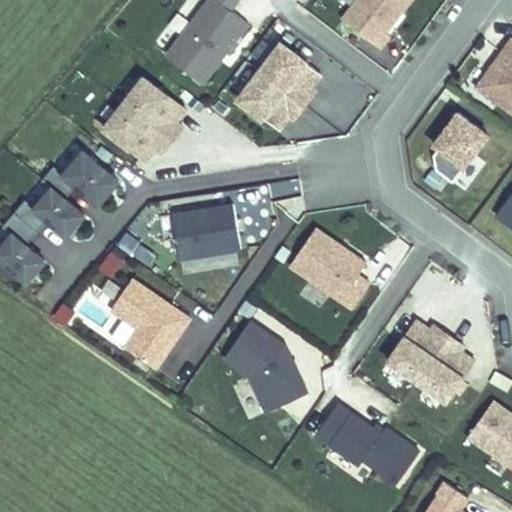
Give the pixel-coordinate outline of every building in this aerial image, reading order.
[(206,0),(165,53),(201,81),(247,21),(219,0),(206,0)] [(352,0),(342,14),(379,42),(388,30),(385,27),(405,0),(352,0)] [(511,106),(511,33),(502,47),(506,50),(495,66),(491,63),(477,81),(511,106)] [(280,40),(236,95),(277,127),(287,114),(292,117),(297,121),(319,93),(314,89),(309,85),(320,72),(280,40)] [(495,66),(506,50),(502,47),(491,63),(495,66)] [(314,89),(324,75),(320,72),(309,85),(314,89)] [(143,75),(103,126),(140,155),(150,142),(154,146),(162,151),(182,125),(175,120),(170,116),(180,103),(143,75)] [(175,120),(185,107),(180,103),(170,116),(175,120)] [(491,128),(461,105),(437,137),(442,140),(436,147),(439,162),(456,174),(467,160),(491,128)] [(281,131),(292,117),(287,114),(277,127),(281,131)] [(145,159),(154,146),(150,142),(140,155),(145,159)] [(117,179),(82,149),(63,171),(53,163),(42,177),(51,185),(34,205),(24,197),(1,223),(11,232),(0,244),(0,257),(26,279),(44,259),(27,244),(48,219),(65,233),(83,212),(64,196),(75,183),(94,200),(107,185),(110,187),(117,179)] [(97,202),(110,187),(107,185),(94,200),(97,202)] [(511,185),(495,208),(511,220),(511,185)] [(173,208),(180,253),(242,243),(235,199),(173,208)] [(357,272),(364,261),(314,226),(288,263),(350,306),(368,280),(357,272)] [(110,250),(98,267),(112,277),(124,260),(110,250)] [(123,346),(153,366),(170,342),(165,339),(173,327),(178,330),(190,318),(130,277),(109,308),(136,326),(123,346)] [(425,325),(415,318),(411,323),(421,330),(425,325)] [(306,391),(289,355),(285,357),(281,348),(284,343),(249,319),(223,356),(246,372),(265,411),(306,391)] [(387,359),(444,400),(470,364),(455,354),(458,349),(462,344),(432,323),(426,333),(421,330),(411,323),(387,359)] [(170,342),(178,330),(173,327),(165,339),(170,342)] [(289,355),(284,343),(281,348),(285,357),(289,355)] [(473,359),(458,349),(455,354),(470,364),(473,359)] [(511,408),(492,395),(468,431),(511,461),(511,408)] [(360,457),(395,482),(418,450),(384,426),(382,428),(379,432),(371,427),(336,402),(314,433),(356,462),(360,457)] [(382,428),(374,422),(371,427),(379,432),(382,428)] [(444,476),(420,511),(470,511),(459,504),(467,491),(444,476)]
